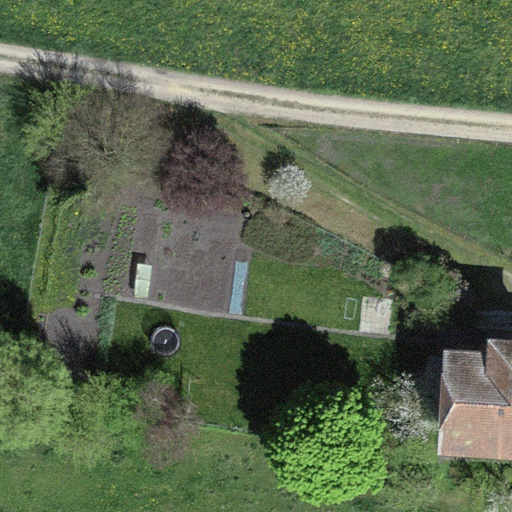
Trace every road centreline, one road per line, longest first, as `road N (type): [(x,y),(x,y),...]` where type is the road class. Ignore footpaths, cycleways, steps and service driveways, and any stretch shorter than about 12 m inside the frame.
road 1 (track): [(130,91),(511,294)]
road 2 (track): [(511,126),(130,91)]
road 3 (track): [(130,91),(0,67)]
